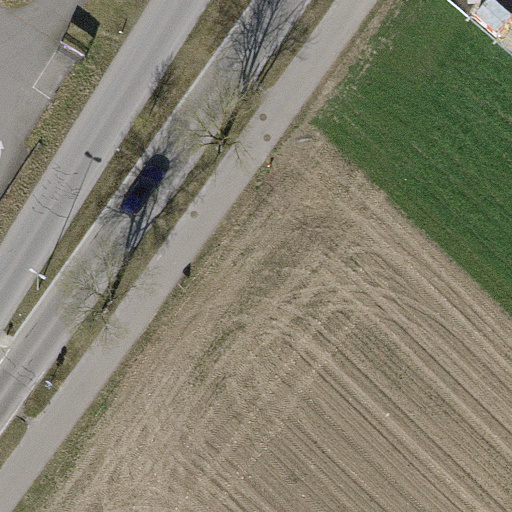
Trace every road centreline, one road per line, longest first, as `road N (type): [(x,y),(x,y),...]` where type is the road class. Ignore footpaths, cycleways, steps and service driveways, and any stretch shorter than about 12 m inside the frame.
road 1 (secondary): [(0,363),(57,319),(284,0)]
road 2 (secondary): [(180,0),(6,283),(0,307)]
